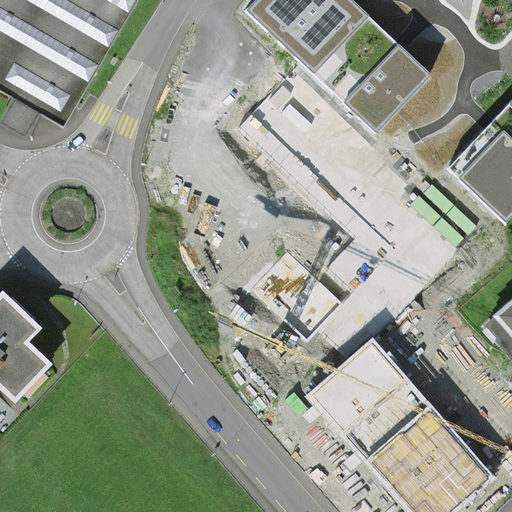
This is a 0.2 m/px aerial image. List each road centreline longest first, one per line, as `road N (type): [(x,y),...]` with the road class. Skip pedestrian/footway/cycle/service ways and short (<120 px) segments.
road 1 (tertiary): [(102,254),(165,354),(300,511)]
road 2 (residential): [(182,0),(90,170)]
